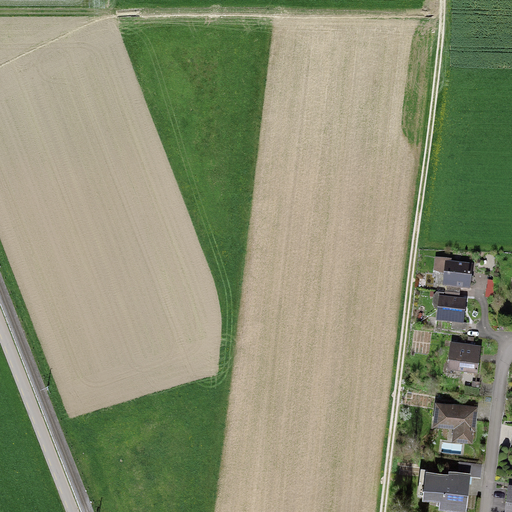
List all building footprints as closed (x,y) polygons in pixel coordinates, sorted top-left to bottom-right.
[(467,291),(470,267),(442,263),(438,287),(467,291)] [(465,300),(436,297),(433,323),(462,326),(465,300)] [(479,351),(448,345),(443,372),(475,378),(479,351)] [(472,388),(465,387),(464,394),(479,396),(481,383),(473,382),(472,388)] [(475,407),(435,403),(432,430),(453,432),(451,443),(471,445),(475,407)] [(465,477),(422,472),(419,495),(437,497),(436,508),(461,511),(465,477)]
